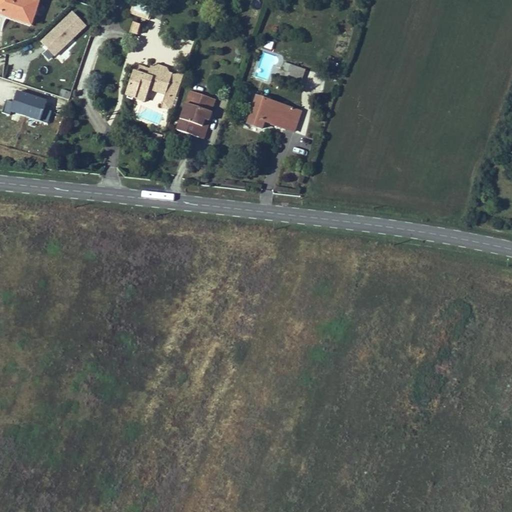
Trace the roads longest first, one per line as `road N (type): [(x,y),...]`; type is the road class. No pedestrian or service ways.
road 1 (primary): [(0,181),(511,249)]
road 2 (unknown): [(113,194),(110,148),(81,89),(90,49),(116,0)]
